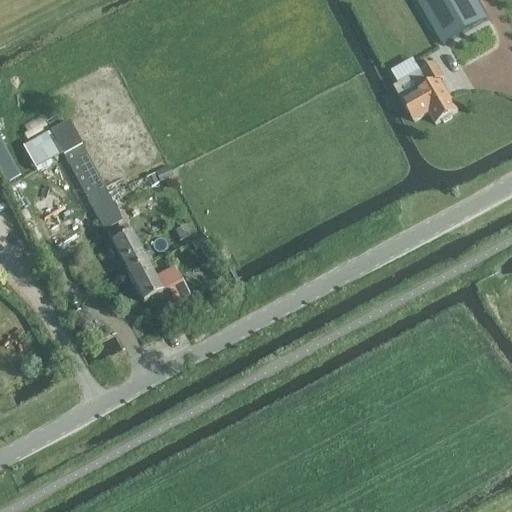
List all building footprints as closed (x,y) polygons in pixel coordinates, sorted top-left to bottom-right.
[(476,0),(418,0),(445,44),(488,19),(476,0)] [(421,75),(395,90),(404,104),(415,124),(430,115),(436,126),(442,123),(445,124),(452,120),(453,116),(458,113),(440,83),(445,81),(436,66),(421,75)] [(105,191),(69,123),(24,147),(36,171),(64,156),(104,233),(122,223),(105,191)] [(176,232),(181,242),(192,237),(186,226),(176,232)] [(111,246),(127,276),(146,266),(130,236),(126,228),(107,237),(112,245),(111,246)] [(195,243),(192,244),(196,252),(199,251),(209,268),(218,263),(210,245),(205,237),(195,243)] [(226,249),(217,254),(222,264),(231,258),(226,249)] [(146,266),(127,276),(143,305),(159,297),(167,310),(192,297),(176,267),(154,279),(146,266)]
